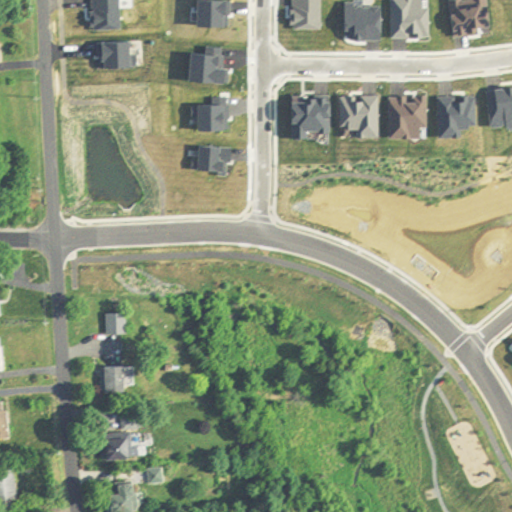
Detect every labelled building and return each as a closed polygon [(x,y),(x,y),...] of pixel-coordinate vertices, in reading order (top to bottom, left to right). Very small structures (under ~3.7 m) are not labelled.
[(254,127),(254,85),(233,85),(233,127),(254,127)] [(358,93),(339,93),(339,115),(358,115),(358,93)] [(422,93),(391,93),(391,113),(422,113),(422,93)] [(476,93),(439,93),(439,114),(476,114),(476,93)] [(109,313),(109,334),(130,334),(130,313),(109,313)] [(131,392),(131,366),(104,366),(104,392),(131,392)] [(12,402),(0,401),(0,440),(12,441),(12,402)] [(139,413),(123,414),(123,429),(110,430),(111,460),(141,458),(139,413)] [(0,470),(0,502),(21,501),(19,469),(0,470)] [(135,511),(142,511),(139,482),(123,484),(124,494),(110,495),(111,511),(135,511)]
